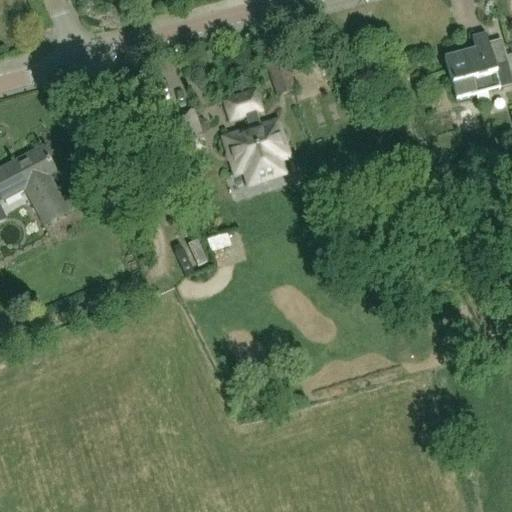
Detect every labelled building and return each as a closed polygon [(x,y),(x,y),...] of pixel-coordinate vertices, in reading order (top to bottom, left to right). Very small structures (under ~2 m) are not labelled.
[(445,60),(456,102),(501,90),(499,86),(511,82),(501,42),(488,45),(485,35),(472,39),(476,52),(445,60)] [(267,69),(270,77),(277,99),(296,92),(287,62),(267,69)] [(236,176),(244,173),(249,187),(284,175),(279,161),(289,158),(277,123),(263,128),(258,113),(261,112),(254,93),(224,104),(231,123),(241,119),(246,134),(225,141),(236,176)] [(169,122),(183,163),(205,155),(192,115),(169,122)] [(44,227),(76,210),(69,197),(62,201),(50,179),(56,176),(42,149),(0,171),(0,208),(1,208),(0,207),(0,203),(1,203),(2,205),(26,192),(44,227)] [(216,256),(236,250),(232,236),(212,243),(216,256)] [(197,243),(188,247),(197,268),(206,264),(197,243)]
